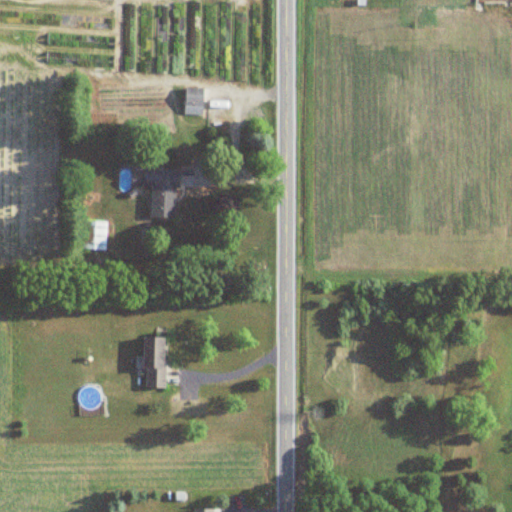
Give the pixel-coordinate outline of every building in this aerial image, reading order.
[(114,49),(115,35),(47,33),(46,46),(114,49)] [(114,54),(46,52),(45,65),(114,67),(114,54)] [(203,88),(185,88),(184,114),(203,115),(203,88)] [(151,187),(151,218),(176,218),(177,170),(144,170),(143,187),(151,187)] [(104,251),(104,221),(81,222),(81,251),(104,251)] [(165,338),(144,338),(144,389),(165,389),(165,338)]
